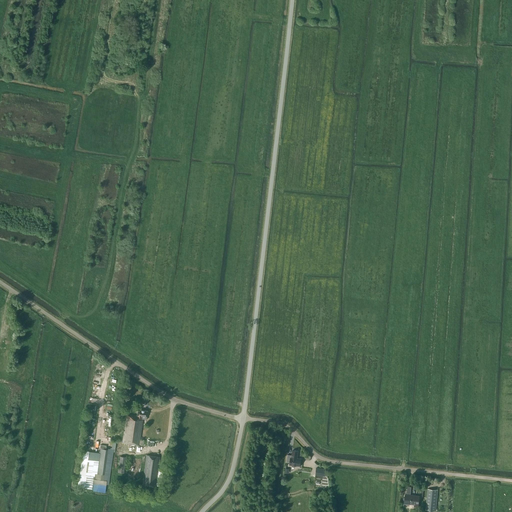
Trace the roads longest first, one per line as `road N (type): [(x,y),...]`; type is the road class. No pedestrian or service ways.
road 1 (unclassified): [(243,418),(291,0)]
road 2 (unclassified): [(511,481),(327,460),(287,426),(243,418)]
road 3 (track): [(169,397),(0,281)]
